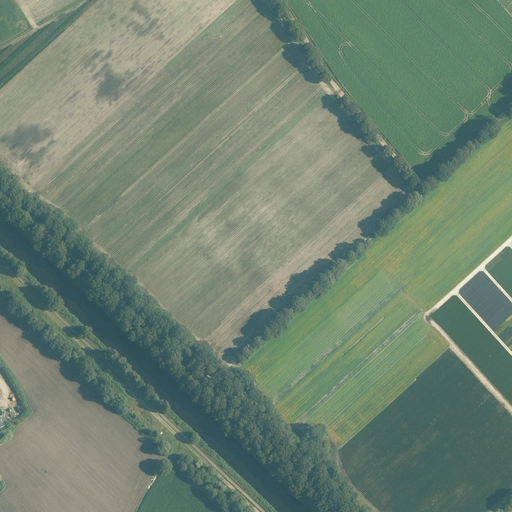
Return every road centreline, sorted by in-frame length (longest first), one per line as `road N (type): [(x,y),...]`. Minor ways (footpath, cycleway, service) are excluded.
road 1 (track): [(0,265),(257,511)]
road 2 (track): [(0,186),(208,389)]
road 3 (track): [(424,188),(218,380)]
road 4 (track): [(424,188),(337,86),(280,0)]
road 5 (track): [(208,389),(341,511)]
